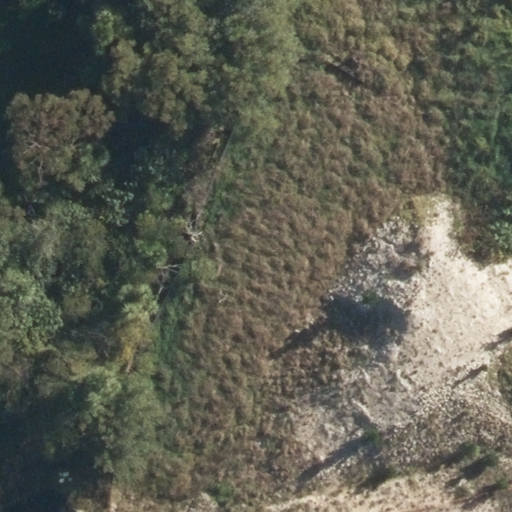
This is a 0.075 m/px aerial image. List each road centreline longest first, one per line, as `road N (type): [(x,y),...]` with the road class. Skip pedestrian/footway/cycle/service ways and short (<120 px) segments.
road 1 (secondary): [(0,166),(295,107),(511,24)]
road 2 (secondary): [(511,144),(286,211),(0,276)]
